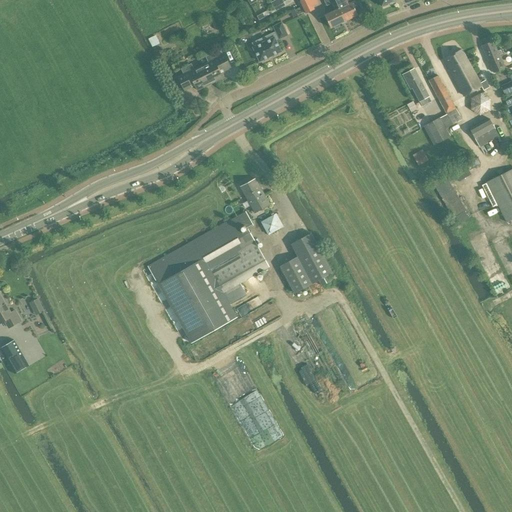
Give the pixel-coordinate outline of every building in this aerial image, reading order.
[(276,0),(271,3),(274,7),(273,8),(275,12),(286,6),(284,2),(278,5),(276,0)] [(310,0),(301,0),(299,1),(306,14),(315,9),(310,0)] [(338,9),(333,0),(323,0),(327,6),(331,4),(334,9),(335,8),(336,10),(324,16),(331,28),(333,27),(335,29),(340,26),(339,24),(346,21),(339,9),(338,9)] [(348,4),(345,0),(333,0),(338,9),(339,9),(346,21),(348,19),(350,21),(355,19),(355,16),(357,15),(351,3),(348,4)] [(273,8),(263,14),(265,17),(275,12),(273,8)] [(252,48),(259,62),(281,52),(275,40),(278,38),(279,39),(287,35),(281,23),(273,27),(276,32),(272,34),(272,36),(265,39),(266,41),(252,48)] [(504,67),(499,57),(503,55),(503,53),(502,49),(500,48),(496,50),(492,41),(482,46),(493,72),(504,67)] [(483,90),(489,87),(485,80),(480,83),(461,49),(443,59),(464,96),(481,87),(483,90)] [(230,69),(224,55),(218,58),(216,52),(205,57),(208,63),(201,66),(210,85),(222,78),(220,74),(230,69)] [(210,85),(201,66),(193,70),(191,64),(180,69),(183,75),(177,77),(184,91),(195,86),(197,91),(210,85)] [(422,106),(431,101),(428,96),(414,69),(403,75),(410,89),(412,88),(419,101),(422,106)] [(431,87),(447,115),(446,115),(451,126),(462,120),(438,76),(428,81),(431,87)] [(504,95),(511,91),(511,81),(500,86),(504,95)] [(480,93),(471,99),(470,110),(479,116),(490,111),(490,99),(480,93)] [(451,126),(446,115),(439,118),(426,126),(436,144),(449,137),(445,129),(451,126)] [(479,147),(499,137),(489,119),(469,129),(479,147)] [(506,223),(511,219),(511,169),(486,182),(506,223)] [(452,217),(465,209),(445,176),(432,183),(452,217)] [(254,213),(270,205),(256,179),(240,187),(254,213)] [(253,225),(245,212),(230,221),(229,220),(147,266),(191,343),(237,317),(230,304),(247,294),(238,280),(267,264),(259,250),(247,229),(253,225)] [(268,235),(280,228),(273,216),(261,222),(268,235)] [(332,274),(310,234),(290,245),(297,257),(280,267),(294,294),(318,281),(321,286),(330,281),(327,276),(332,274)] [(8,328),(21,321),(15,311),(10,313),(0,295),(0,323),(4,321),(8,328)] [(38,298),(31,302),(34,307),(41,304),(38,298)] [(14,340),(0,348),(6,359),(15,374),(29,366),(14,340)]
